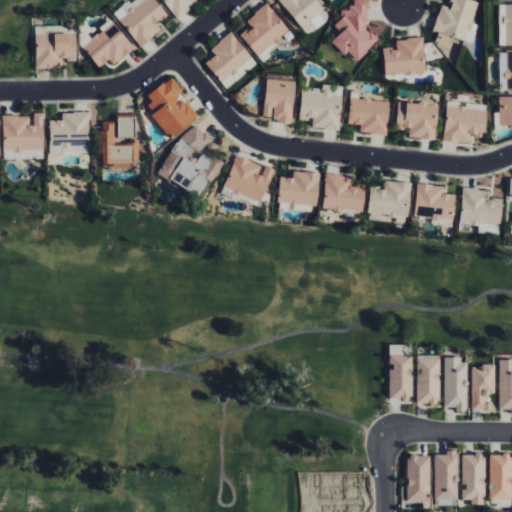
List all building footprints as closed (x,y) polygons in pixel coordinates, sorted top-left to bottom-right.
[(168,15),(155,0),(131,0),(114,14),(141,47),(162,30),(157,24),(168,15)] [(162,0),(176,19),(200,1),(199,0),(162,0)] [(279,0),(307,36),(330,17),(316,0),(279,0)] [(378,40),(363,24),(371,16),(365,10),(370,6),(364,0),(355,0),(341,14),(343,16),(334,25),(341,32),(331,42),(345,56),(348,53),(357,61),(378,40)] [(433,31),(472,43),(475,32),(469,30),(478,2),(471,0),(451,0),(449,7),(441,5),(433,31)] [(240,35),(258,56),(290,30),(267,3),(246,21),(250,26),(240,35)] [(499,45),(511,45),(511,4),(498,4),(499,45)] [(82,46),(98,67),(109,59),(113,64),(134,48),(112,18),(100,27),(102,31),(82,46)] [(36,68),(61,68),(61,60),(77,60),(76,32),(35,33),(36,68)] [(252,57),(231,32),(210,49),(215,55),(205,63),(221,82),(252,57)] [(425,73),(423,38),(396,39),(397,48),(383,48),(385,75),(425,73)] [(223,84),(227,89),(256,62),(252,58),(223,84)] [(292,123),(296,81),(285,80),(286,75),(267,73),(263,116),(272,117),(272,121),(292,123)] [(197,118),(179,94),(183,91),(171,76),(147,95),(152,101),(146,106),(170,138),(197,118)] [(301,91),(299,118),(313,120),(312,127),(338,130),(342,86),(322,84),(322,93),(301,91)] [(511,96),(498,97),(499,126),(511,125),(511,96)] [(389,101),(349,99),(348,124),(360,124),(360,133),(387,134),(389,101)] [(438,105),(398,101),(395,127),(409,129),(408,137),(435,139),(438,105)] [(443,141),(470,143),(470,136),(485,137),(487,108),(446,105),(443,141)] [(2,115),(3,150),(44,150),(44,112),(33,112),(34,124),(29,124),(29,115),(2,115)] [(50,120),(49,152),(89,153),(89,113),(62,112),(62,120),(50,120)] [(136,138),(135,117),(117,117),(117,138),(136,138)] [(99,160),(113,161),(113,151),(114,122),(99,122),(99,160)] [(197,200),(224,163),(211,153),(218,144),(192,124),(158,170),(197,200)] [(274,168),(263,165),(235,156),(224,189),(262,202),(274,168)] [(318,172),(293,171),(293,177),(279,177),(278,209),(317,211),(318,172)] [(323,209),(363,211),(365,185),(352,185),(352,176),(325,174),(323,209)] [(369,187),(368,214),(409,216),(411,182),(385,180),(384,188),(369,187)] [(414,217),(453,220),(456,194),(443,193),(443,185),(417,183),(414,217)] [(502,199),(489,198),(489,189),(463,188),(460,224),(479,225),(478,233),(489,233),(490,225),(500,226),(502,199)] [(389,399),(411,399),(411,353),(388,353),(388,364),(389,364),(389,399)] [(439,355),(416,355),(415,403),(438,404),(439,355)] [(443,407),(455,407),(455,412),(467,412),(466,358),(443,359),(443,407)] [(511,360),(498,361),(498,409),(510,409),(510,414),(511,413),(511,360)] [(471,365),(470,410),(490,410),(490,403),(484,403),(485,395),(494,395),(494,365),(471,365)] [(434,455),(433,499),(456,500),(457,451),(445,450),(445,455),(434,455)] [(461,454),(461,488),(460,500),(470,500),(470,505),(484,505),(484,454),(461,454)] [(489,454),(488,500),(510,500),(511,454),(489,454)] [(430,456),(407,455),(405,501),(428,502),(430,456)]
